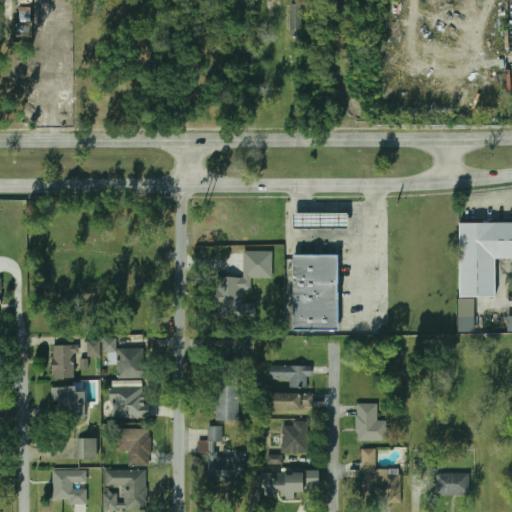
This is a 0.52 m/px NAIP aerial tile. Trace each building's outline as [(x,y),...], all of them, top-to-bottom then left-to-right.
[(292,30),(303,30),(303,4),(292,4),(292,30)] [(292,214),(346,214),(346,228),(292,228),(292,214)] [(459,223),(511,223),(511,259),(495,259),(495,296),(459,297),(459,223)] [(272,278),(273,252),(244,251),(243,278),(218,277),(217,318),(254,318),(254,305),(244,305),(244,290),(252,291),(252,278),(272,278)] [(292,254),(338,254),(337,329),(292,329),(292,254)] [(475,299),(459,298),(458,332),(474,332),(475,299)] [(117,349),(117,339),(107,339),(107,364),(118,364),(118,379),(148,378),(147,348),(117,349)] [(100,355),(100,342),(89,342),(89,355),(100,355)] [(53,346),(53,379),(76,379),(76,346),(53,346)] [(239,421),(239,364),(217,364),(217,421),(239,421)] [(290,388),(309,388),(309,366),(270,365),(270,379),(290,379),(290,388)] [(54,387),(55,420),(86,420),(85,391),(74,391),(74,387),(54,387)] [(146,418),(146,387),(111,387),(111,418),(146,418)] [(269,410),(312,410),(312,393),(269,393),(269,410)] [(387,441),(387,428),(378,428),(378,404),(358,404),(358,441),(387,441)] [(283,451),(308,451),(309,424),(283,424),(283,451)] [(209,452),(209,482),(245,482),(246,452),(234,451),(234,456),(216,456),(216,442),(222,442),(223,427),(208,427),(208,441),(200,441),(199,452),(209,452)] [(150,466),(150,429),(117,429),(117,453),(128,453),(128,466),(150,466)] [(81,439),(81,459),(97,459),(97,439),(81,439)] [(401,470),(376,470),(376,449),(362,449),(362,492),(376,492),(376,502),(400,503),(401,470)] [(268,464),(282,464),(283,455),(268,455),(268,464)] [(146,470),(105,470),(105,487),(123,487),(123,494),(104,494),(104,511),(146,511),(146,470)] [(263,497),(303,497),(303,486),(320,486),(320,470),(302,471),(302,473),(262,473),(263,497)] [(87,502),(87,471),(53,471),(53,502),(87,502)] [(470,494),(470,473),(431,473),(431,494),(470,494)]
